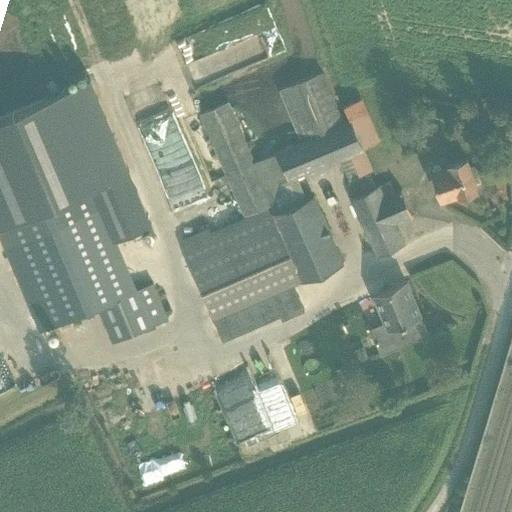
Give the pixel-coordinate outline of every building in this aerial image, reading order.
[(192,69),(197,85),(237,74),(233,57),(192,69)] [(245,213),(181,239),(220,335),(296,304),(287,282),(343,259),(316,193),(274,210),(266,191),(336,163),(372,253),(403,240),(391,211),(411,203),(406,189),(384,198),(362,143),(376,137),(362,103),(338,113),(323,75),(288,90),(305,130),(252,152),(234,108),(207,119),(245,213)] [(0,226),(130,171),(92,80),(0,118),(0,226)] [(463,157),(425,170),(437,205),(475,192),(463,157)] [(130,171),(0,227),(0,238),(39,330),(97,306),(113,342),(169,318),(154,282),(139,289),(118,240),(154,225),(130,171)] [(405,283),(368,298),(379,325),(368,330),(378,356),(427,336),(405,283)] [(283,355),(256,366),(265,386),(292,375),(283,355)] [(170,477),(182,472),(170,445),(141,459),(154,487),(171,479),(170,477)]
